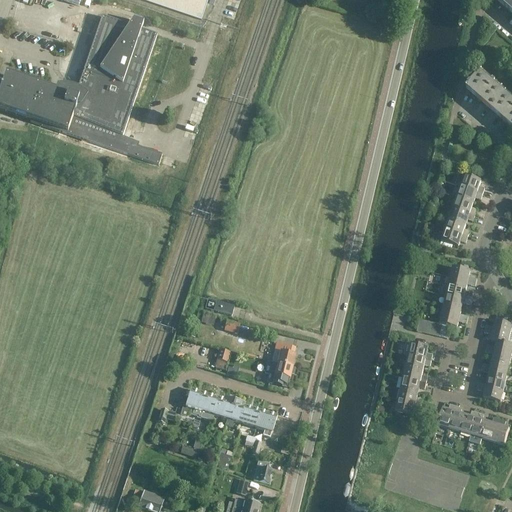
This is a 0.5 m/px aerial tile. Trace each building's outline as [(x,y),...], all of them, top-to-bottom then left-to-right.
[(140,0),(201,20),(207,0),(140,0)] [(511,0),(494,0),(511,15),(511,0)] [(157,35),(101,17),(78,86),(76,91),(66,88),(56,88),(54,92),(5,75),(0,89),(0,111),(67,133),(67,135),(159,166),(162,155),(138,147),(139,144),(123,137),(157,35)] [(466,92),(477,101),(491,113),(505,96),(494,87),(496,85),(493,83),(492,85),(480,75),(466,92)] [(511,102),(505,96),(491,113),(511,130),(511,102)] [(459,175),(455,186),(461,188),(483,195),(485,190),(479,187),(481,182),(459,175)] [(461,188),(457,198),(473,204),(475,199),(481,201),(483,195),(461,188)] [(457,198),(453,209),(475,217),(478,211),(472,209),(473,204),(457,198)] [(453,209),(449,220),(466,226),(468,221),(473,223),(475,217),(453,209)] [(449,220),(446,231),(468,239),(470,233),(464,230),(466,226),(449,220)] [(468,239),(446,231),(441,242),(458,248),(460,242),(466,245),(468,239)] [(453,268),(451,278),(476,284),(477,280),(469,278),(471,272),(453,268)] [(451,278),(449,288),(466,292),(467,286),(475,288),(476,284),(451,278)] [(443,286),(441,295),(447,297),(471,303),(472,299),(465,297),(466,292),(449,288),(443,286)] [(447,297),(444,307),(462,311),(463,305),(471,307),(471,303),(447,297)] [(213,312),(214,313),(231,317),(232,317),(234,308),(234,307),(216,303),(213,312)] [(444,307),(442,316),(467,322),(468,318),(460,316),(462,311),(444,307)] [(467,322),(442,316),(440,325),(444,326),(450,328),(457,329),(459,324),(466,325),(467,322)] [(426,322),(420,321),(417,333),(423,334),(426,322)] [(240,325),(226,322),(224,331),(237,335),(240,325)] [(432,323),(426,322),(423,334),(429,336),(432,323)] [(486,327),(485,330),(510,336),(511,327),(511,326),(495,322),(493,329),(486,327)] [(438,325),(432,323),(429,336),(435,337),(438,325)] [(444,326),(438,325),(435,337),(441,339),(444,326)] [(450,328),(444,326),(441,339),(447,340),(450,328)] [(485,330),(484,334),(492,336),(491,342),(497,343),(508,345),(510,336),(485,330)] [(487,347),(486,350),(511,356),(511,353),(511,345),(508,345),(497,343),(496,346),(495,349),(487,347)] [(406,344),(403,356),(409,357),(431,362),(433,358),(433,356),(427,355),(429,349),(413,346),(411,345),(406,344)] [(276,345),(272,363),(292,368),(295,357),(294,356),(295,349),(276,345)] [(486,350),(486,354),(494,356),(492,362),(509,366),(511,356),(486,350)] [(229,353),(220,351),(215,369),(225,372),(229,353)] [(409,357),(406,368),(423,372),(424,367),(430,368),(431,362),(409,357)] [(268,362),(265,374),(268,375),(266,384),(272,385),(282,388),(282,386),(286,387),(287,384),(286,384),(287,380),(289,380),(291,375),(294,376),(295,370),(292,369),(292,368),(272,363),(268,362)] [(483,365),(482,369),(507,375),(509,366),(492,362),(491,367),(483,365)] [(406,368),(403,379),(426,384),(428,378),(422,377),(423,372),(406,368)] [(482,369),(481,373),(489,375),(488,380),(505,384),(507,375),(482,369)] [(403,379),(401,390),(418,394),(419,389),(425,390),(426,384),(403,379)] [(479,384),(478,388),(503,394),(505,384),(488,380),(487,386),(479,384)] [(478,388),(477,392),(485,394),(484,400),(500,404),(503,394),(478,388)] [(401,390),(398,401),(421,407),(422,401),(417,399),(418,394),(401,390)] [(183,411),(181,416),(186,418),(187,414),(189,409),(193,411),(192,415),(199,417),(198,418),(200,419),(201,419),(208,396),(191,391),(186,408),(184,407),(183,411)] [(208,396),(201,419),(212,423),(214,417),(212,416),(214,408),(221,410),(223,401),(208,396)] [(214,417),(227,421),(228,421),(229,416),(230,416),(235,402),(224,398),(223,401),(221,410),(214,408),(212,416),(214,417)] [(421,407),(398,401),(395,413),(412,417),(414,411),(419,413),(421,407)] [(227,421),(225,427),(232,429),(234,423),(239,424),(244,407),(245,405),(235,402),(230,416),(229,416),(228,421),(227,421)] [(456,408),(450,406),(448,411),(443,410),(437,427),(449,430),(456,408)] [(244,407),(239,424),(255,429),(260,412),(244,407)] [(456,408),(449,430),(460,433),(465,416),(460,415),(462,410),(456,408)] [(175,414),(160,410),(157,423),(164,425),(166,420),(173,422),(175,414)] [(260,412),(255,429),(264,432),(263,437),(270,439),(272,434),(277,417),(260,412)] [(465,416),(460,433),(471,437),(478,414),(472,412),(470,418),(465,416)] [(484,416),(478,414),(471,437),(482,440),(487,423),(482,422),(484,416)] [(487,423),(482,440),(493,444),(500,421),(493,419),(492,425),(487,423)] [(500,421),(493,444),(504,447),(509,430),(504,429),(506,423),(500,421)] [(218,448),(223,435),(216,433),(212,445),(218,448)] [(251,444),(252,442),(253,439),(247,437),(245,442),(246,442),(244,446),(251,448),(252,445),(251,444)] [(181,454),(180,455),(196,460),(197,456),(202,442),(196,440),(193,449),(194,449),(193,451),(183,447),(181,454)] [(261,444),(255,442),(251,455),(257,456),(261,444)] [(221,455),(217,466),(228,470),(233,454),(222,450),(221,455)] [(257,463),(253,482),(268,486),(271,472),(268,471),(269,466),(257,463)] [(251,474),(245,473),(243,480),(250,482),(251,474)] [(153,488),(159,490),(160,487),(163,488),(166,481),(154,476),(151,484),(150,487),(153,488)] [(242,481),(239,495),(244,497),(248,483),(242,481)] [(141,500),(138,508),(138,509),(145,511),(160,511),(165,499),(157,497),(157,494),(153,493),(152,495),(144,492),(143,496),(139,494),(137,499),(141,500)] [(233,505),(232,510),(233,510),(239,511),(258,511),(260,506),(244,502),(237,500),(236,505),(233,505)]
